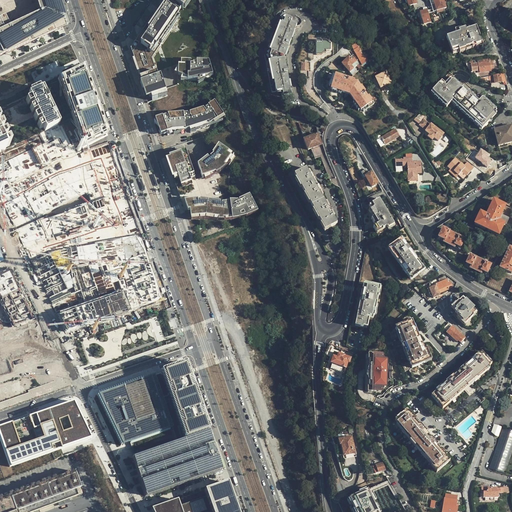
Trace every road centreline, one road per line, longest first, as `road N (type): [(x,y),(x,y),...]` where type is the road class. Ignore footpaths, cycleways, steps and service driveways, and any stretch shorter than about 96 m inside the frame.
road 1 (secondary): [(215,341),(97,0)]
road 2 (tertiary): [(418,235),(355,133),(344,126),(331,131),(353,242),(337,322),(323,333)]
road 3 (secondary): [(84,30),(193,348)]
road 4 (residential): [(498,301),(463,349),(382,408),(385,452),(417,511)]
road 5 (tertiary): [(308,232),(253,128),(210,0)]
road 6 (secondary): [(274,511),(215,341)]
road 7 (residential): [(329,511),(317,378),(323,333)]
road 8 (secondary): [(193,348),(250,511)]
road 9 (residential): [(82,387),(17,258)]
road 10 (residential): [(137,511),(82,387)]
road 11 (unknown): [(462,205),(389,93)]
